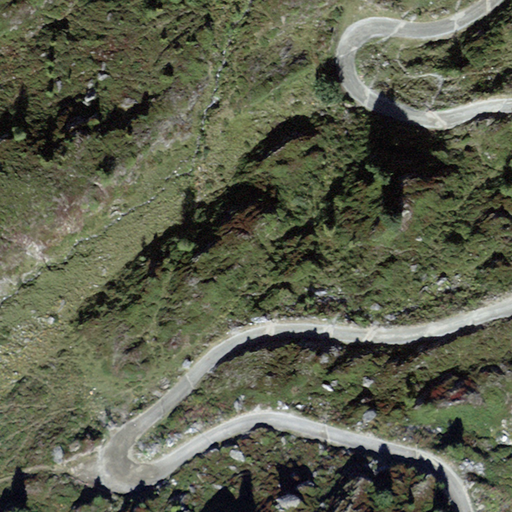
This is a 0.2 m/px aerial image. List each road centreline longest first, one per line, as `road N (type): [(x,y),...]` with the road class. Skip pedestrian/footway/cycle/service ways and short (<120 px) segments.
road 1 (track): [(463,511),(446,480),(421,460),(294,427),(260,421),(144,480),(123,466),(126,447),(214,361),(258,333),(420,336),(511,309)]
road 2 (track): [(506,0),(451,31),(383,30),(361,41),(351,66),(362,89),(392,110),(441,124),(511,109)]
